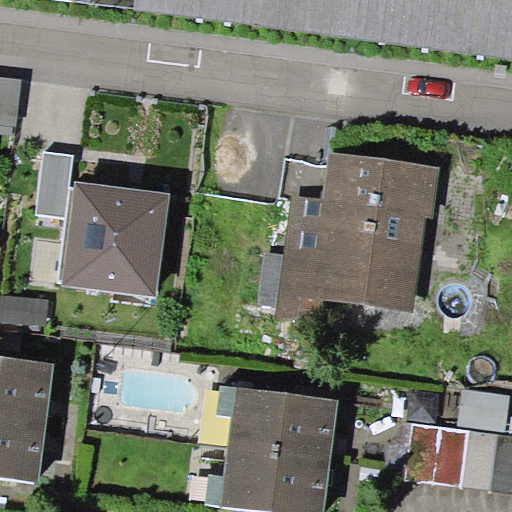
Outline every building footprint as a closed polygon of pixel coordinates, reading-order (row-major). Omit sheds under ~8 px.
[(511,0),(128,0),(128,4),(511,52),(511,0)] [(427,178),(321,161),(298,305),(404,322),(427,178)] [(158,297),(169,207),(65,195),(54,285),(158,297)] [(41,373),(0,368),(0,490),(28,494),(41,373)] [(319,511),(332,409),(229,396),(214,511),(319,511)] [(497,439),(358,423),(351,485),(489,501),(497,439)]
